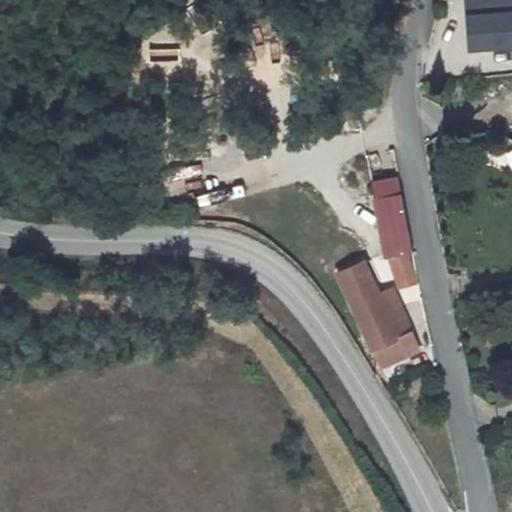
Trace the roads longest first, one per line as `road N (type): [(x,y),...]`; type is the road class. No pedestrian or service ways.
road 1 (tertiary): [(0,233),(206,244),(250,255),(329,340),(432,511)]
road 2 (residential): [(480,511),(406,125),(422,0)]
